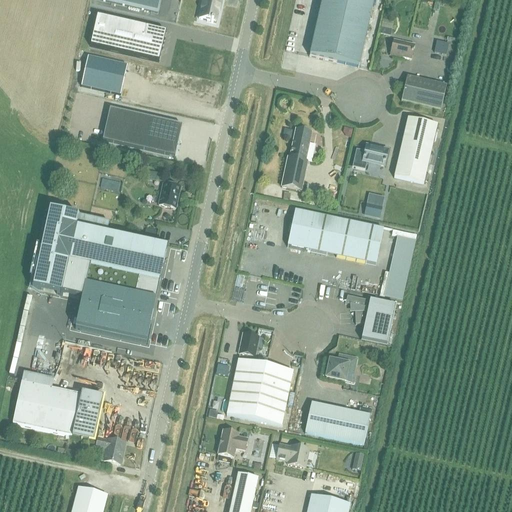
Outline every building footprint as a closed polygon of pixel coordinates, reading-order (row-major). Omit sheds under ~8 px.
[(98,0),(98,1),(157,14),(160,0),(98,0)] [(202,11),(200,20),(215,24),(218,9),(219,9),(221,0),(202,0),(200,11),(202,11)] [(321,0),(309,58),(358,69),(373,0),(321,0)] [(110,14),(121,18),(123,12),(112,8),(110,14)] [(96,18),(90,48),(158,64),(165,34),(96,18)] [(383,21),(381,29),(391,31),(393,23),(383,21)] [(398,58),(411,61),(414,47),(393,42),(390,57),(398,59),(398,58)] [(88,58),(81,88),(120,97),(127,67),(88,58)] [(446,88),(407,79),(401,103),(441,112),(446,88)] [(87,104),(88,97),(73,94),(72,101),(87,104)] [(69,122),(87,123),(88,109),(70,108),(69,122)] [(181,126),(110,110),(102,141),(174,158),(181,126)] [(407,120),(393,179),(423,186),(437,127),(407,120)] [(87,131),(88,124),(68,123),(67,130),(87,131)] [(284,130),(282,138),(290,140),(292,132),(284,130)] [(287,159),(281,189),(301,193),(307,163),(305,163),(311,135),(295,131),(289,160),(287,159)] [(364,172),(366,164),(384,168),(387,152),(380,150),(380,149),(379,149),(379,150),(366,147),(364,153),(356,151),(352,169),(364,172)] [(163,185),(159,207),(175,211),(180,189),(163,185)] [(367,207),(365,217),(379,220),(381,210),(367,207)] [(159,285),(166,249),(102,235),(104,224),(47,211),(30,290),(62,297),(68,265),(159,285)] [(383,232),(294,213),(286,248),(375,267),(383,232)] [(157,232),(146,230),(143,241),(154,243),(157,232)] [(312,297),(324,299),(326,287),(314,285),(312,297)] [(337,300),(338,289),(327,288),(326,300),(337,300)] [(115,295),(114,302),(129,304),(130,297),(115,295)] [(24,315),(28,300),(22,298),(18,314),(24,315)] [(395,308),(369,302),(369,303),(347,298),(345,305),(352,307),(352,313),(354,313),(355,326),(364,326),(360,342),(387,347),(395,308)] [(133,325),(147,329),(151,312),(125,305),(119,324),(132,328),(133,325)] [(62,307),(55,339),(60,340),(67,309),(62,307)] [(12,347),(18,348),(23,316),(17,315),(12,347)] [(227,410),(226,417),(281,429),(293,374),(245,364),(246,357),(254,359),(258,339),(243,336),(241,348),(240,348),(239,356),(240,356),(239,362),(238,362),(227,410)] [(326,379),(344,383),(346,374),(353,375),(356,360),(347,359),(346,365),(329,362),(328,369),(326,368),(324,377),(326,377),(326,379)] [(134,389),(136,377),(105,370),(102,383),(134,389)] [(70,438),(72,439),(93,443),(102,399),(81,394),(80,397),(51,391),(53,381),(23,374),(12,426),(66,437),(65,440),(69,440),(70,438)] [(99,383),(98,374),(85,374),(85,383),(99,383)] [(311,405),(305,435),(363,447),(370,418),(311,405)] [(217,413),(210,412),(208,419),(216,420),(217,413)] [(217,457),(233,460),(235,452),(244,454),(247,442),(238,440),(238,437),(223,433),(217,457)] [(122,461),(121,459),(124,446),(107,442),(106,443),(98,441),(96,449),(106,451),(104,463),(120,467),(120,465),(122,464),(122,461)] [(288,464),(287,467),(304,471),(308,452),(291,448),(291,450),(279,447),(276,462),(288,464)] [(250,511),(258,480),(238,476),(229,511),(250,511)] [(72,511),(103,511),(107,498),(78,490),(72,511)] [(348,511),(350,506),(310,497),(306,511),(348,511)]
